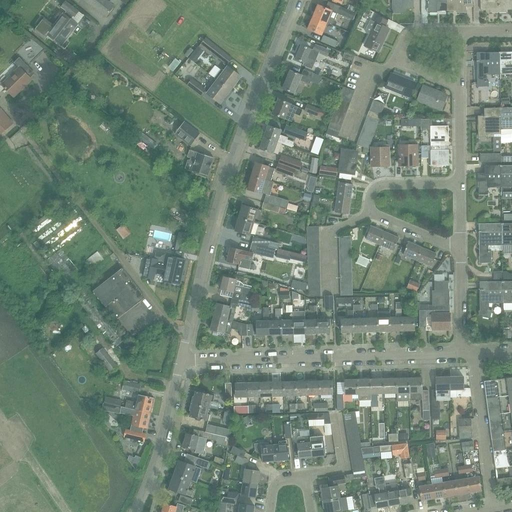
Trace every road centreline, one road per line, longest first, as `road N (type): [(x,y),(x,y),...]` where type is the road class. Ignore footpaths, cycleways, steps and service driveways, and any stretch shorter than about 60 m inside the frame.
road 1 (unclassified): [(184,341),(219,193),(294,0)]
road 2 (unclassified): [(184,341),(13,114),(48,74)]
road 3 (residential): [(180,361),(459,353)]
road 4 (residential): [(459,252),(372,215),(366,201),(378,187),(459,185)]
road 5 (unclassified): [(135,511),(180,361)]
road 6 (residential): [(459,93),(403,69),(395,54),(409,32),(459,33)]
